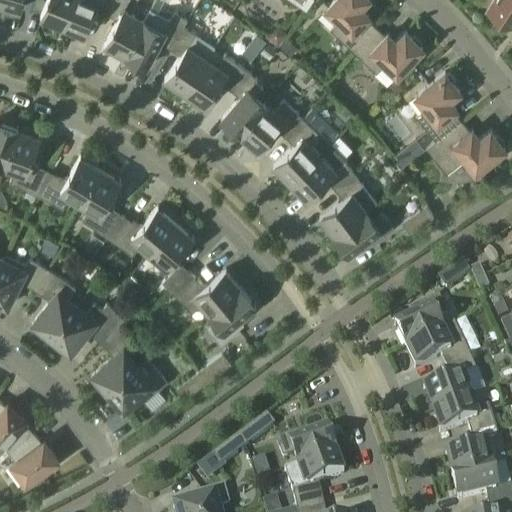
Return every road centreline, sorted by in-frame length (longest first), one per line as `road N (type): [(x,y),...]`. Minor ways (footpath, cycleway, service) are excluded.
road 1 (residential): [(377,376),(301,251),(225,171),(116,93),(0,44)]
road 2 (residential): [(0,82),(106,129),(198,192),(296,299),(349,391)]
road 3 (residential): [(131,511),(72,413),(0,349)]
road 4 (residential): [(421,511),(377,376)]
road 5 (residential): [(511,98),(424,0)]
road 6 (residential): [(349,391),(389,511)]
